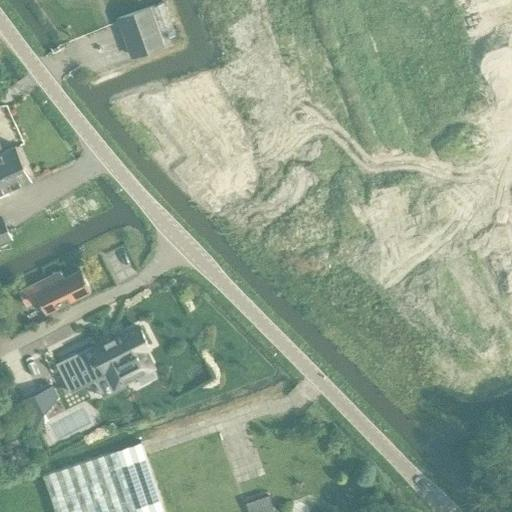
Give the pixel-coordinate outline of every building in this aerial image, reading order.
[(246,0),(249,7),(240,10),(245,22),(270,13),(266,1),(268,0),(246,0)] [(368,0),(375,19),(417,4),(415,0),(368,0)] [(164,1),(149,7),(160,38),(176,32),(164,1)] [(417,4),(375,19),(383,42),(412,31),(416,44),(442,34),(437,22),(425,26),(417,4)] [(149,7),(118,18),(118,19),(132,57),(163,45),(160,38),(149,7)] [(508,22),(497,26),(499,34),(511,30),(508,22)] [(283,31),(257,40),(262,53),(271,49),(279,71),(320,56),(312,34),(287,43),(283,31)] [(484,36),(473,40),(476,48),(487,44),(484,36)] [(457,46),(446,50),(449,58),(460,54),(457,46)] [(446,50),(435,54),(437,62),(449,58),(446,50)] [(416,53),(405,57),(408,65),(419,61),(416,53)] [(287,93),(278,97),(282,109),(308,100),(304,88),(328,79),(320,56),(279,71),(287,93)] [(405,57),(394,62),(397,69),(408,65),(405,57)] [(511,59),(502,63),(511,89),(511,59)] [(498,70),(477,77),(491,114),(511,107),(498,70)] [(477,77),(458,84),(472,121),(491,114),(477,77)] [(458,84),(439,91),(452,128),(472,121),(458,84)] [(168,97),(157,101),(168,131),(184,125),(190,142),(227,129),(217,101),(205,105),(198,86),(187,90),(186,87),(167,94),(168,97)] [(439,91),(420,98),(433,135),(452,128),(439,91)] [(420,98),(400,105),(413,142),(433,135),(420,98)] [(308,116),(282,125),(286,136),(287,138),(312,129),(311,126),(308,116)] [(350,127),(324,136),(340,180),(366,171),(361,157),(362,157),(361,157),(356,141),(355,141),(350,127)] [(248,174),(232,180),(243,210),(254,206),(256,209),(274,202),(273,199),(284,195),(278,176),(289,172),(279,144),(242,157),(248,174)] [(2,151),(0,145),(0,172),(3,171),(12,188),(31,180),(15,145),(2,151)] [(3,171),(0,172),(0,193),(12,188),(3,171)] [(496,185),(476,193),(489,229),(510,222),(496,185)] [(476,193),(457,200),(470,236),(489,229),(476,193)] [(457,200),(438,206),(451,243),(470,236),(457,200)] [(438,206),(418,213),(432,250),(451,243),(438,206)] [(418,213),(398,221),(412,258),(432,250),(418,213)] [(2,218),(0,218),(0,242),(11,238),(2,218)] [(324,256),(313,260),(324,290),(340,285),(346,301),(382,288),(372,260),(361,264),(354,245),(343,249),(342,246),(323,253),(324,256)] [(511,256),(511,253),(499,257),(502,265),(511,261),(511,256)] [(499,257),(488,261),(491,269),(502,265),(499,257)] [(472,267),(461,271),(464,279),(475,274),(472,267)] [(18,291),(26,305),(39,298),(46,312),(91,290),(80,270),(64,278),(60,270),(18,291)] [(461,271),(450,275),(453,283),(464,279),(461,271)] [(432,284),(421,288),(423,295),(435,291),(432,284)] [(414,340),(398,346),(409,376),(420,372),(421,376),(440,369),(439,365),(450,361),(443,343),(455,338),(445,311),(408,324),(414,340)] [(93,344),(55,362),(71,392),(94,380),(104,398),(127,386),(124,380),(152,366),(143,349),(149,346),(139,326),(116,338),(114,335),(104,341),(105,344),(95,349),(93,344)] [(36,408),(30,411),(37,426),(44,422),(36,408)] [(17,437),(0,445),(0,448),(3,456),(22,447),(17,437)] [(165,511),(141,441),(43,474),(55,511),(165,511)] [(246,502),(249,511),(267,511),(274,510),(269,495),(246,502)]
